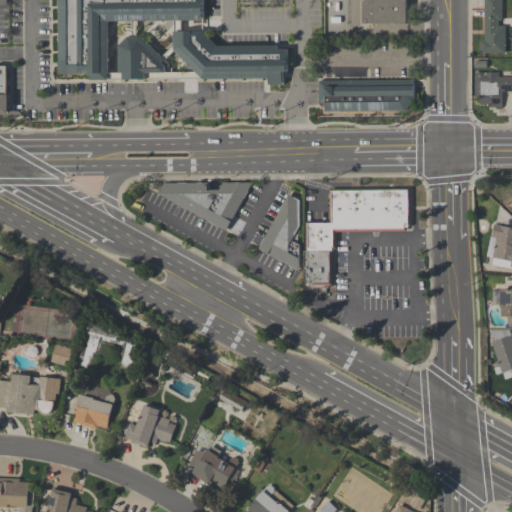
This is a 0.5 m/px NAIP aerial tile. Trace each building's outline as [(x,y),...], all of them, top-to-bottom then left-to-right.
[(57,0),(202,0),(203,20),(107,21),(108,80),(91,80),(91,74),(58,74),(57,0)] [(407,0),(407,23),(363,23),(363,0),(407,0)] [(479,54),(479,39),(484,39),(484,0),(501,0),(501,20),(498,20),(498,26),(505,26),(505,54),(479,54)] [(174,31),(207,31),(207,36),(216,46),(277,46),(277,49),(287,49),(287,71),(282,71),(283,85),(269,85),(268,78),(203,79),(174,50),(174,31)] [(123,79),(123,73),(119,73),(119,45),(128,37),(140,37),(165,60),(162,63),(165,66),(165,73),(146,73),(146,79),(123,79)] [(0,65),(8,65),(8,113),(0,113),(0,65)] [(474,96),(474,72),(498,72),(498,77),(511,77),(511,91),(502,91),(502,107),(487,107),(487,104),(479,104),(479,96),(474,96)] [(318,80),(414,80),(414,95),(413,95),(413,103),(404,111),(325,111),(325,103),(319,103),(318,80)] [(225,231),(158,194),(164,183),(209,183),(209,190),(219,190),(223,183),(252,183),(225,231)] [(410,188),(410,229),(332,229),(333,285),(305,285),(305,222),(329,222),(329,188),(410,188)] [(299,226),(295,233),(297,234),(297,243),(300,245),(299,271),(259,249),(288,194),(299,200),(299,226)] [(511,268),(492,265),(493,258),(492,257),(496,237),(491,237),(494,224),(499,225),(499,226),(511,227),(511,268)] [(511,324),(507,324),(507,317),(500,317),(500,290),(511,290),(511,324)] [(91,368),(77,364),(79,356),(83,357),(89,334),(84,333),(86,325),(137,338),(128,376),(118,373),(125,343),(122,343),(121,345),(101,340),(102,337),(99,336),(91,368)] [(511,369),(502,373),(491,342),(493,342),(489,331),(509,330),(511,335),(511,369)] [(72,349),(68,366),(50,362),(55,345),(72,349)] [(0,380),(12,382),(12,374),(31,376),(31,377),(39,378),(39,377),(60,379),(58,394),(56,394),(55,402),(54,402),(54,406),(54,408),(53,410),(52,412),(51,413),(50,415),(47,415),(45,416),(43,415),(40,414),(39,413),(38,411),(37,409),(35,409),(34,415),(8,412),(9,409),(0,407),(0,380)] [(241,411),(219,399),(224,389),(247,402),(241,411)] [(73,423),(74,417),(75,418),(81,395),(96,399),(96,400),(104,402),(105,396),(109,394),(113,395),(115,399),(107,429),(97,426),(96,429),(73,423)] [(170,443),(167,442),(166,442),(159,440),(159,439),(157,439),(155,444),(150,442),(148,448),(131,442),(132,441),(124,438),(129,423),(137,426),(145,405),(160,410),(158,416),(170,420),(169,423),(176,425),(170,443)] [(196,451),(207,451),(208,450),(211,445),(221,451),(218,456),(221,458),(220,459),(228,463),(231,458),(234,457),(238,459),(238,462),(223,489),(214,484),(213,486),(190,473),(193,466),(189,464),(196,451)] [(0,478),(19,479),(19,482),(30,482),(29,493),(34,493),(34,509),(32,509),(32,511),(19,511),(19,507),(10,507),(10,508),(0,507),(0,478)] [(271,485),(274,488),(274,491),(275,490),(293,506),(289,511),(250,511),(247,509),(267,486),(271,485)] [(40,511),(41,511),(47,511),(53,487),(73,491),(71,497),(77,498),(75,505),(87,508),(86,511),(90,511),(40,511)]
